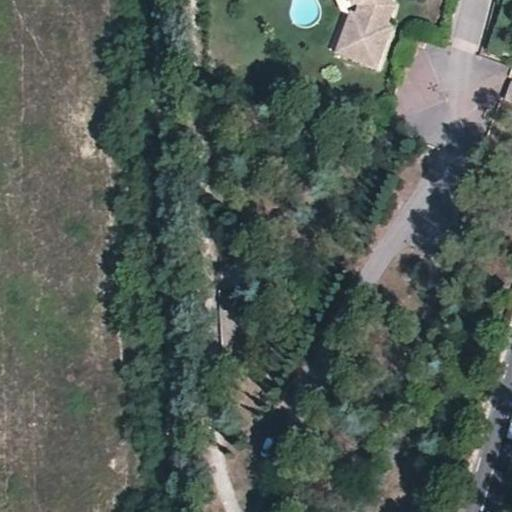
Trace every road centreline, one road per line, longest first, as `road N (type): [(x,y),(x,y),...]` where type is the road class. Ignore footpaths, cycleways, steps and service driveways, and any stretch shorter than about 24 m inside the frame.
road 1 (residential): [(450,156),(366,272),(323,349),(261,511)]
road 2 (residential): [(360,511),(431,315),(450,156)]
road 3 (residential): [(473,0),(449,102),(450,156)]
road 4 (tertiary): [(511,393),(475,511)]
